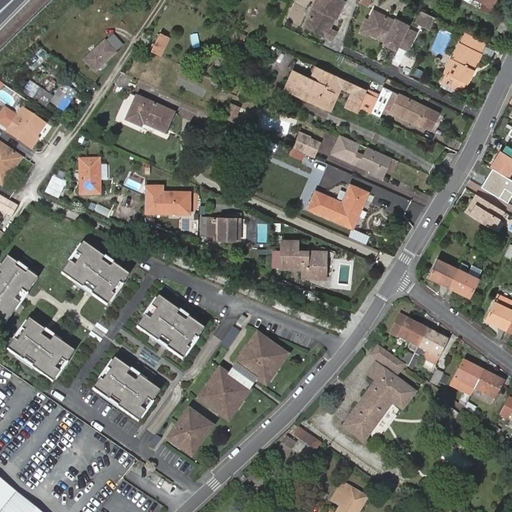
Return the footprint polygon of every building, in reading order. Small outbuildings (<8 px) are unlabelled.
[(331,30),(337,18),(333,17),(336,11),(340,13),(345,3),(339,0),(317,0),(314,8),(316,9),(307,28),(317,33),(318,31),(328,36),(331,30)] [(435,18),(421,11),(416,23),(430,29),(435,18)] [(388,44),(387,46),(396,51),(399,46),(407,51),(416,33),(395,23),(394,25),(373,14),(369,23),(366,21),(360,34),(367,37),(369,34),(385,42),(388,44)] [(336,33),(331,30),(328,36),(318,31),(317,33),(332,41),(336,33)] [(161,56),(168,37),(156,32),(149,52),(161,56)] [(486,42),(466,33),(464,36),(484,46),(486,42)] [(122,46),(113,36),(106,42),(105,41),(84,60),(95,73),(116,53),(115,52),(122,46)] [(480,54),(484,46),(464,36),(460,44),(459,44),(441,82),(463,93),(474,71),(472,69),(475,61),(478,63),(482,55),(480,54)] [(48,57),(42,51),(19,69),(25,77),(48,57)] [(384,83),(386,77),(359,64),(356,69),(384,83)] [(344,80),(316,66),(310,79),(293,71),(285,89),(325,108),(333,92),(337,95),(340,88),(344,80)] [(356,85),(344,80),(340,88),(352,94),(356,85)] [(51,97),(29,82),(23,92),(45,106),(51,97)] [(76,93),(63,84),(51,102),(65,111),(76,93)] [(365,93),(367,90),(366,90),(356,85),(352,94),(346,107),(356,112),(358,108),(365,93)] [(370,113),(380,117),(384,107),(392,91),(382,87),(378,96),(377,98),(370,113)] [(392,91),(384,107),(430,129),(438,113),(392,91)] [(333,92),(325,108),(330,110),(337,95),(333,92)] [(361,109),(370,113),(377,98),(365,93),(358,108),(361,109)] [(173,113),(136,97),(126,121),(141,127),(143,124),(164,133),(173,113)] [(229,103),(222,118),(239,125),(242,118),(235,115),(239,107),(229,103)] [(0,121),(10,128),(19,116),(6,107),(0,116),(0,121)] [(35,135),(37,137),(46,124),(24,109),(19,116),(8,131),(28,145),(35,135)] [(321,141),(299,132),(292,147),(314,157),(321,141)] [(41,139),(37,137),(35,135),(28,145),(34,149),(41,139)] [(342,136),(340,135),(332,153),(385,177),(393,159),(366,147),(364,151),(358,149),(360,144),(342,136)] [(0,175),(10,161),(17,165),(22,157),(0,141),(0,175)] [(511,148),(508,146),(504,153),(500,151),(491,167),(492,168),(494,169),(511,180),(511,148)] [(99,160),(80,160),(81,194),(100,194),(99,160)] [(10,161),(0,175),(0,182),(3,184),(17,165),(10,161)] [(485,179),(487,181),(494,169),(492,168),(485,179)] [(485,179),(481,186),(508,203),(511,195),(511,180),(494,169),(487,181),(485,179)] [(61,188),(64,182),(52,177),(49,184),(61,188)] [(61,199),(63,192),(49,186),(46,194),(61,199)] [(145,186),(145,211),(161,212),(161,214),(171,214),(171,213),(190,213),(190,192),(161,192),(161,187),(145,186)] [(316,192),(308,209),(352,228),(368,193),(351,186),(343,203),(316,192)] [(493,229),(504,211),(476,194),(472,201),(476,204),(470,214),(480,221),(493,229)] [(0,197),(0,208),(11,215),(16,206),(0,197)] [(470,214),(476,204),(472,201),(465,212),(470,214)] [(227,213),(226,218),(208,218),(208,235),(215,235),(215,240),(240,240),(240,218),(239,218),(239,213),(227,213)] [(130,274),(84,241),(62,272),(90,292),(108,304),(130,274)] [(321,278),(322,252),(297,251),(297,241),(282,241),(281,268),(302,268),(306,269),(306,278),(321,278)] [(511,254),(511,245),(509,244),(503,256),(510,259),(511,254)] [(38,277),(8,256),(0,266),(0,319),(6,323),(26,295),(38,277)] [(428,276),(449,286),(458,267),(436,257),(428,276)] [(467,265),(461,262),(458,267),(449,286),(470,297),(479,279),(477,278),(482,269),(472,265),(468,273),(465,271),(467,265)] [(506,329),(511,316),(511,309),(509,308),(511,302),(511,299),(497,293),(485,319),(506,329)] [(160,296),(138,326),(183,359),(205,329),(160,296)] [(417,351),(428,329),(399,314),(390,333),(410,344),(408,346),(417,351)] [(47,330),(30,318),(8,349),(54,381),(76,350),(47,330)] [(241,331),(235,327),(223,343),(229,348),(241,331)] [(417,351),(414,356),(409,366),(409,367),(413,368),(420,354),(423,356),(423,358),(436,364),(448,340),(428,329),(417,351)] [(291,356),(260,334),(238,365),(259,380),(269,387),(291,356)] [(400,360),(378,344),(371,354),(392,369),(389,373),(376,363),(368,374),(376,380),(343,426),(364,441),(393,402),(401,408),(414,391),(396,378),(406,365),(400,360)] [(400,360),(406,365),(409,367),(409,366),(414,356),(405,351),(400,360)] [(161,390),(115,357),(93,388),(139,421),(161,390)] [(464,392),(471,396),(472,393),(483,371),(463,361),(450,385),(464,392)] [(259,380),(238,365),(231,375),(252,390),(256,385),(259,380)] [(231,375),(221,368),(198,399),(229,422),(252,390),(231,375)] [(430,382),(438,385),(444,373),(436,370),(430,382)] [(483,371),(472,393),(481,398),(484,393),(494,399),(504,381),(483,371)] [(464,392),(460,400),(467,403),(467,402),(471,396),(464,392)] [(504,408),(499,416),(511,422),(511,398),(509,397),(507,401),(504,408)] [(498,405),(504,408),(507,401),(502,398),(498,405)] [(467,403),(464,407),(474,412),(477,407),(467,402),(467,403)] [(214,426),(189,408),(168,439),(192,456),(214,426)] [(327,447),(301,429),(297,434),(323,453),(327,447)] [(161,438),(157,435),(151,443),(155,446),(161,438)] [(285,435),(274,450),(285,457),(295,443),(285,435)] [(0,511),(35,511),(0,483),(0,511)] [(358,511),(367,497),(343,483),(332,501),(341,506),(336,511),(358,511)]
